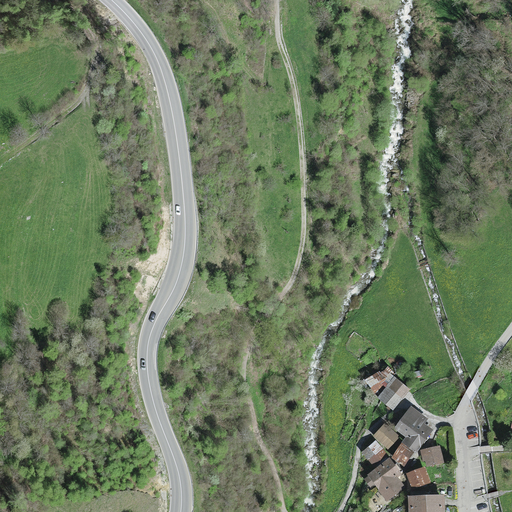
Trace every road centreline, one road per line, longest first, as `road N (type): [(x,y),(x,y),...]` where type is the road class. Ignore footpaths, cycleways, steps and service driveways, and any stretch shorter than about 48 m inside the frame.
road 1 (secondary): [(110,0),(154,54),(175,126),(183,252),(146,354),(180,511)]
road 2 (track): [(275,0),(292,106),(298,234),(293,263),(257,316),(242,361),(253,428),(284,511)]
road 3 (track): [(14,152),(82,98),(95,45),(58,0)]
road 4 (residential): [(463,511),(461,405),(511,329)]
road 5 (track): [(342,511),(360,444),(379,418),(405,402),(457,424)]
